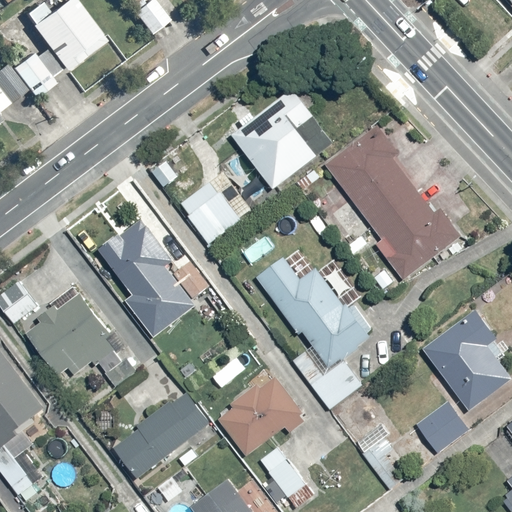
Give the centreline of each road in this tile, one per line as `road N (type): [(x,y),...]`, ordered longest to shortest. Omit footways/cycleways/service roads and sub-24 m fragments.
road 1 (residential): [(0,218),(297,0)]
road 2 (secondary): [(367,0),(511,155)]
